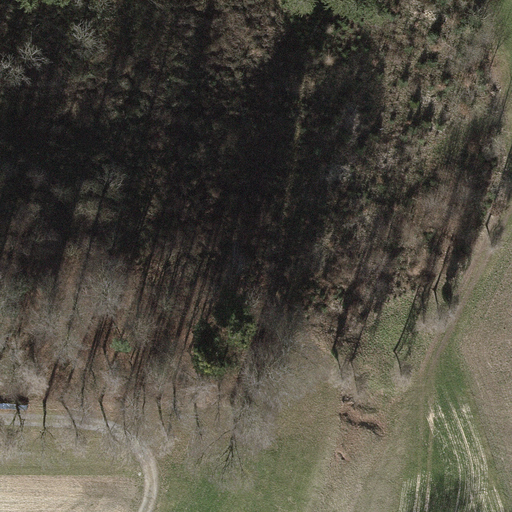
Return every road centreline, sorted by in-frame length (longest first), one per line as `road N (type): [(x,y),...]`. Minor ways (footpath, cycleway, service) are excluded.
road 1 (track): [(145,511),(154,493),(137,437),(82,424),(0,420)]
road 2 (track): [(450,338),(511,207)]
